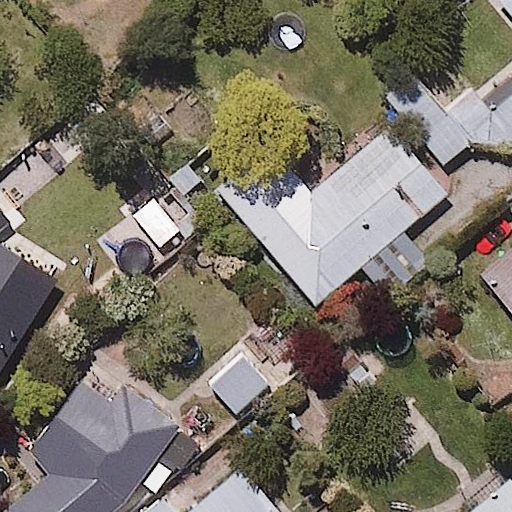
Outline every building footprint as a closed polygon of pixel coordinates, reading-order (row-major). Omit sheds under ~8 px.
[(511,0),(500,0),(511,15),(511,0)] [(475,136),(414,60),(382,86),(443,162),(475,136)] [(511,85),(491,103),(511,127),(511,85)] [(449,186),(391,114),(326,170),(289,125),(221,180),(314,297),(358,262),(389,300),(435,263),(403,223),(449,186)] [(0,198),(0,224),(13,214),(0,198)] [(0,367),(56,270),(0,234),(0,367)] [(511,237),(478,266),(511,307),(511,237)] [(270,374),(242,340),(202,373),(230,407),(270,374)] [(0,501),(0,504),(7,511),(101,511),(141,477),(150,487),(179,461),(165,446),(188,425),(118,347),(23,432),(47,459),(0,501)] [(280,511),(233,458),(177,506),(163,490),(137,511),(280,511)] [(511,511),(511,463),(450,511),(511,511)]
